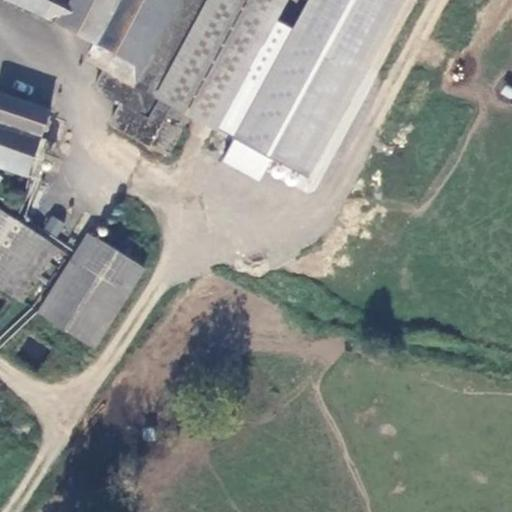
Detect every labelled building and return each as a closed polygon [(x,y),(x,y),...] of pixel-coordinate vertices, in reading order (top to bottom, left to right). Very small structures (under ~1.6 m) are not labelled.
[(14,0),(100,47),(91,64),(108,73),(97,92),(125,107),(114,128),(164,156),(187,115),(155,97),(209,0),(14,0)] [(284,0),(209,0),(155,97),(187,115),(213,129),(284,0)] [(310,0),(236,134),(309,173),(401,0),(310,0)] [(0,166),(29,177),(49,114),(3,98),(0,106),(0,166)] [(0,284),(27,302),(62,246),(8,212),(0,224),(0,284)] [(89,231),(39,310),(92,344),(142,265),(89,231)]
